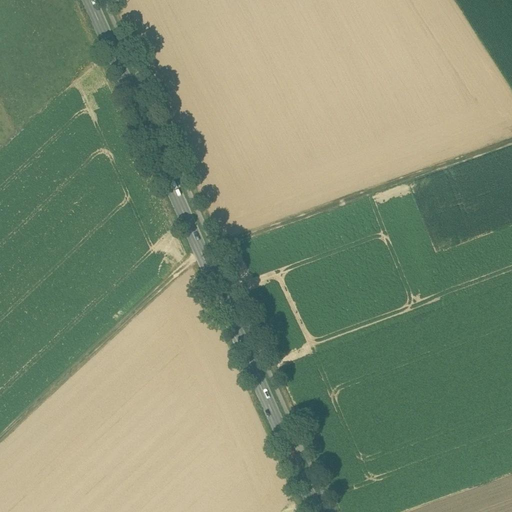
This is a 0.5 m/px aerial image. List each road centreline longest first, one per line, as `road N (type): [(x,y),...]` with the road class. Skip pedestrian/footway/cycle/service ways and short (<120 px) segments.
road 1 (secondary): [(316,511),(87,0)]
road 2 (track): [(511,140),(201,252)]
